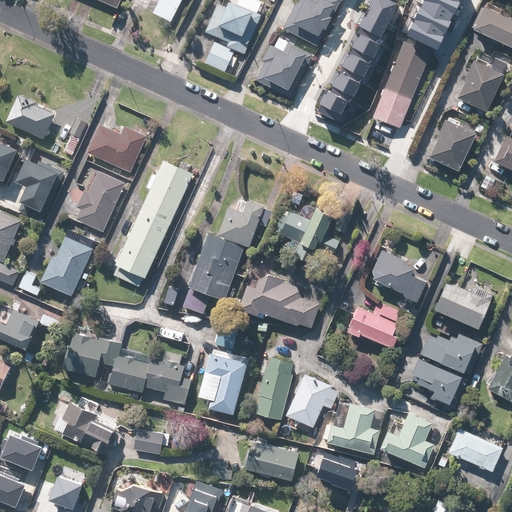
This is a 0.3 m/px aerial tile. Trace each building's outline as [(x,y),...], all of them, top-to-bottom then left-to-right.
[(96,0),(116,9),(120,0),(96,0)] [(159,0),(152,14),(170,23),(182,0),(159,0)] [(212,42),(204,64),(225,73),(234,50),(244,54),(260,15),(257,14),(262,2),(256,0),(235,0),(234,4),(228,2),(226,8),(217,4),(205,33),(221,40),(219,45),(212,42)] [(300,0),(297,6),(294,5),(281,30),(318,48),(342,0),(300,0)] [(372,0),(318,110),(342,122),(401,3),(395,0),(372,0)] [(420,0),(405,32),(439,48),(461,0),(420,0)] [(484,10),(480,8),(469,31),(511,49),(511,22),(496,15),(499,9),(486,4),(484,10)] [(273,47),(268,44),(260,60),(265,62),(255,80),(291,99),(314,56),(278,37),(273,47)] [(372,114),(401,126),(432,49),(404,38),(372,114)] [(485,113),(508,65),(496,59),(490,71),(472,63),(455,99),(485,113)] [(57,110),(18,94),(6,123),(45,139),(57,110)] [(440,131),(436,129),(432,138),(436,140),(427,159),(458,173),(476,135),(445,121),(440,131)] [(120,137),(97,127),(86,152),(131,172),(146,138),(124,128),(120,137)] [(511,139),(504,136),(492,162),(511,171),(511,139)] [(17,151),(0,144),(0,181),(5,184),(17,151)] [(25,156),(13,182),(28,189),(18,213),(45,225),(66,174),(25,156)] [(157,176),(152,174),(146,188),(150,190),(112,275),(141,288),(193,176),(163,162),(157,176)] [(104,233),(125,184),(95,170),(73,219),(104,233)] [(500,175),(489,170),(481,187),(492,192),(500,175)] [(265,227),(271,210),(247,201),(242,214),(227,209),(218,235),(209,231),(183,307),(202,314),(208,297),(225,302),(244,247),(249,249),(258,225),(265,227)] [(294,256),(310,264),(318,248),(333,255),(341,240),(325,232),(333,217),(316,209),(310,222),(285,209),(274,232),(300,245),(294,256)] [(22,222),(0,212),(0,280),(13,286),(20,270),(4,263),(22,222)] [(52,257),(40,282),(53,288),(47,300),(66,309),(94,249),(91,247),(94,240),(68,228),(54,258),(52,257)] [(403,261),(381,251),(368,279),(417,301),(426,283),(411,276),(413,270),(402,265),(403,261)] [(312,330),(319,304),(295,296),(299,285),(249,270),(237,307),(312,330)] [(36,276),(25,271),(18,288),(37,296),(40,289),(32,285),(36,276)] [(491,301),(446,281),(433,311),(478,330),(491,301)] [(371,313),(356,306),(346,328),(390,350),(396,337),(393,335),(398,323),(394,321),(399,311),(377,300),(371,313)] [(0,340),(26,351),(38,320),(0,303),(0,340)] [(430,397),(450,405),(475,339),(457,332),(454,341),(429,331),(410,380),(433,389),(430,397)] [(107,385),(143,393),(144,388),(163,392),(161,399),(186,404),(193,368),(179,365),(181,355),(164,351),(162,361),(120,352),(122,344),(69,332),(61,370),(95,378),(98,364),(111,367),(107,385)] [(206,409),(233,416),(246,361),(209,352),(198,397),(209,400),(206,409)] [(502,355),(485,389),(511,402),(511,353),(510,358),(502,355)] [(281,420),(294,362),(269,356),(255,414),(281,420)] [(0,389),(11,365),(0,360),(0,389)] [(331,409),(339,392),(330,388),(332,385),(305,373),(285,416),(312,428),(323,405),(331,409)] [(95,414),(99,405),(81,397),(77,406),(68,401),(58,423),(64,425),(59,434),(102,454),(116,424),(95,414)] [(343,420),(332,417),(325,442),(372,455),(379,430),(371,427),(375,411),(348,403),(343,420)] [(397,435),(386,431),(378,448),(423,468),(433,444),(426,441),(434,424),(407,412),(397,435)] [(503,449),(457,427),(446,451),(491,473),(503,449)] [(164,433),(136,429),(133,451),(161,455),(164,433)] [(2,456),(33,468),(41,447),(11,435),(2,456)] [(292,482),(299,451),(250,440),(243,471),(292,482)] [(327,452),(319,474),(353,486),(361,464),(327,452)] [(228,458),(214,456),(212,477),(231,479),(232,470),(227,470),(228,458)] [(0,506),(9,510),(21,478),(0,469),(0,506)] [(75,503),(81,483),(57,476),(50,500),(59,502),(56,511),(81,511),(83,505),(75,503)] [(158,511),(164,493),(120,479),(110,509),(119,511),(158,511)] [(185,511),(212,511),(222,489),(196,480),(184,511),(185,511)] [(356,491),(344,483),(335,494),(347,503),(356,491)] [(34,490),(20,484),(14,497),(29,503),(34,490)] [(468,511),(434,496),(427,511),(468,511)]
